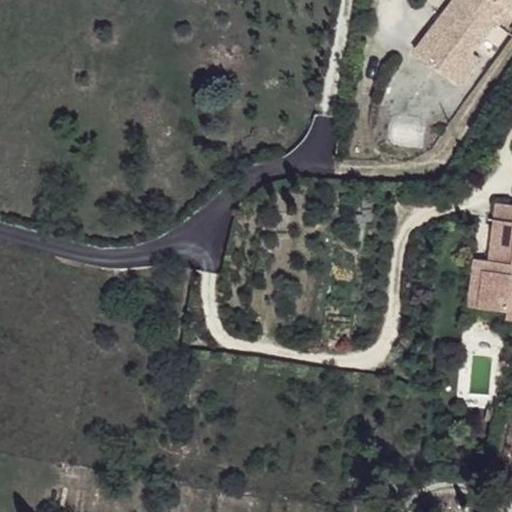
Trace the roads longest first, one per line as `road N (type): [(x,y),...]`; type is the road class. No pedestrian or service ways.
road 1 (track): [(443,153),(407,177),(289,168),(159,252),(91,256),(0,233)]
road 2 (track): [(347,0),(338,90),(329,116),(289,168)]
